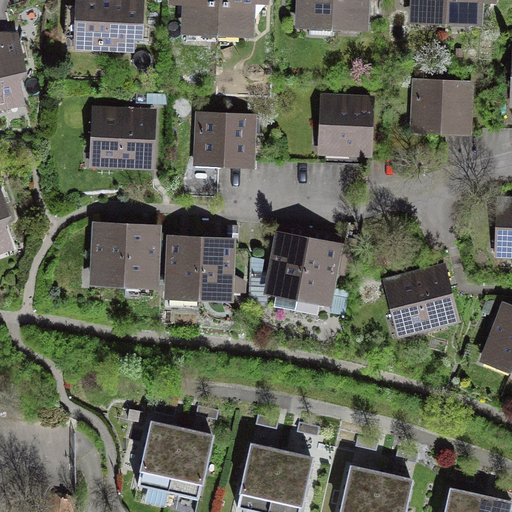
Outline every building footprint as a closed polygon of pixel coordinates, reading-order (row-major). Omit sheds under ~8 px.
[(141,24),(141,0),(124,0),(124,5),(115,5),(114,2),(113,0),(112,0),(83,0),(84,6),(66,5),(64,36),(98,38),(98,45),(132,46),(132,24),(141,24)] [(186,28),(218,30),(218,0),(171,0),(172,1),(187,2),(186,28)] [(218,0),(218,30),(249,31),(250,1),(266,1),(265,0),(218,0)] [(301,0),(300,22),(309,23),(309,35),(331,36),(332,23),(332,0),(301,0)] [(332,0),(332,23),(363,25),(364,0),(332,0)] [(415,0),(415,17),(446,18),(447,0),(415,0)] [(447,0),(446,18),(478,20),(478,0),(447,0)] [(0,106),(4,105),(4,98),(19,95),(15,75),(24,73),(17,42),(5,44),(3,35),(0,35),(0,106)] [(468,103),(469,83),(417,81),(415,125),(467,127),(468,103)] [(498,96),(483,95),(483,104),(482,124),(497,124),(498,96)] [(511,96),(498,96),(497,124),(511,124),(511,96)] [(348,151),(368,152),(369,128),(370,101),(327,99),(326,130),(325,159),(348,160),(348,151)] [(483,104),(468,103),(467,127),(467,131),(482,132),(482,124),(483,104)] [(150,165),(152,113),(100,111),(97,163),(150,165)] [(198,158),(250,160),(250,156),(251,127),(252,117),(200,115),(198,158)] [(399,125),(385,125),(384,128),(383,153),(398,154),(399,125)] [(267,128),(251,127),(250,156),(266,157),(267,128)] [(282,128),(267,128),(266,157),(280,157),(282,128)] [(297,129),(282,128),(280,157),(296,158),(297,129)] [(384,128),(369,128),(368,152),(368,157),(383,157),(383,153),(384,128)] [(312,130),(297,129),(296,158),(311,159),(312,130)] [(326,130),(312,130),(311,159),(325,159),(326,130)] [(219,167),(190,166),(189,180),(218,182),(219,167)] [(189,180),(183,180),(183,195),(217,196),(218,182),(189,180)] [(502,253),(511,253),(511,200),(504,201),(502,253)] [(94,278),(124,279),(127,227),(97,226),(94,278)] [(295,310),(310,231),(281,226),(269,287),(277,288),(274,306),(295,310)] [(157,229),(127,227),(124,279),(154,281),(157,229)] [(310,231),(295,310),(317,314),(321,296),(328,298),(340,236),(310,231)] [(199,293),(201,240),(171,239),(169,291),(199,293)] [(201,240),(199,293),(229,294),(229,290),(242,291),(243,282),(238,277),(230,276),(231,241),(201,240)] [(404,332),(455,319),(442,268),(392,281),(404,332)] [(485,355),(511,364),(511,308),(504,306),(485,355)] [(182,430),(151,423),(137,484),(168,491),(182,430)] [(182,430),(168,491),(198,498),(212,437),(182,430)] [(268,511),(282,453),(251,446),(237,507),(260,511),(268,511)] [(282,453),(268,511),(300,511),(312,459),(282,453)] [(372,511),(381,475),(350,468),(340,511),(372,511)] [(381,475),(372,511),(404,511),(411,482),(381,475)] [(477,511),(481,497),(450,490),(445,511),(477,511)] [(481,497),(477,511),(509,511),(511,504),(481,497)]
